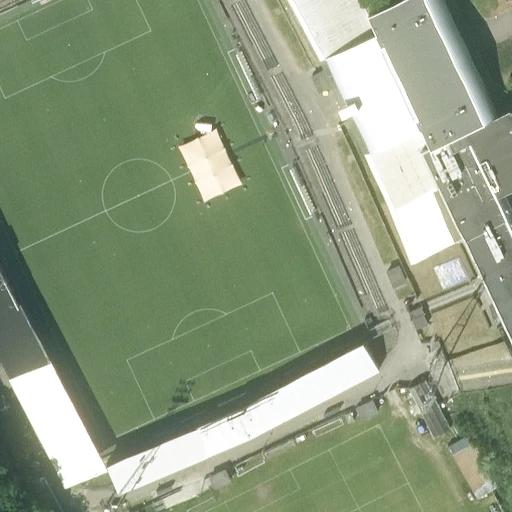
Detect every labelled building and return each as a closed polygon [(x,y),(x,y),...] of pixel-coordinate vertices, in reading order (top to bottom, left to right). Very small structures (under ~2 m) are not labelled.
[(0,0),(0,365),(64,489),(105,468),(119,496),(253,441),(381,373),(409,360),(244,0),(0,0)] [(457,64),(465,61),(461,52),(454,36),(446,39),(435,15),(447,10),(442,0),(385,0),(363,10),(357,0),(300,0),(355,103),(418,252),(463,233),(511,336),(511,222),(472,137),(481,133),(476,122),(495,113),(481,83),(468,88),(457,64)] [(417,329),(429,324),(424,314),(412,319),(417,329)] [(426,381),(410,389),(435,438),(451,430),(426,381)] [(63,511),(53,491),(44,474),(32,481),(47,511),(63,511)]
